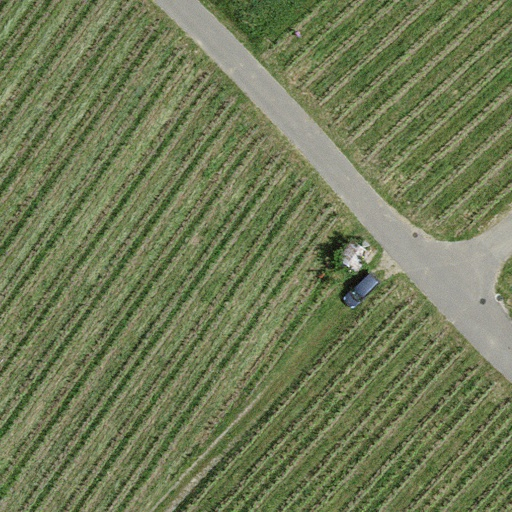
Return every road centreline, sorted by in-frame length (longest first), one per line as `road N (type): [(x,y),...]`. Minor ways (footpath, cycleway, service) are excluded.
road 1 (track): [(511,360),(174,0)]
road 2 (track): [(163,511),(408,249)]
